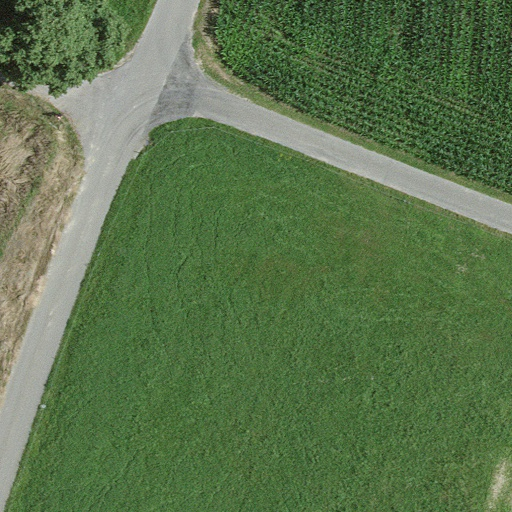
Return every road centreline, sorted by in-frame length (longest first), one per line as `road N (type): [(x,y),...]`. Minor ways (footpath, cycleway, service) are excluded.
road 1 (unclassified): [(153,68),(0,471)]
road 2 (residential): [(153,68),(511,209)]
road 3 (track): [(139,107),(49,68),(0,60)]
